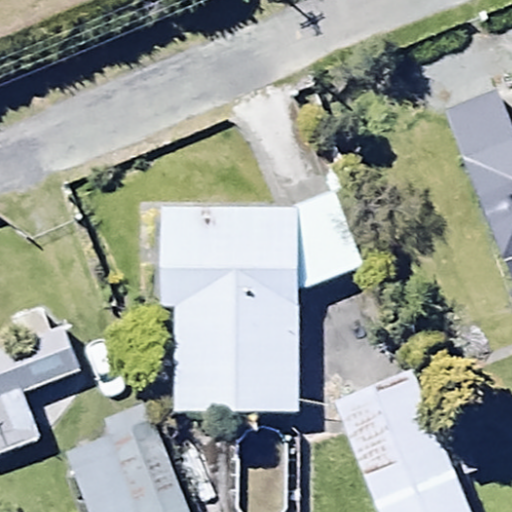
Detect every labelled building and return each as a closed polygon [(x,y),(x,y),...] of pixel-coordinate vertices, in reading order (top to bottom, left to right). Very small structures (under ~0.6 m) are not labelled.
[(305,114),(318,151),(392,125),(379,88),(305,114)] [(483,115),(429,136),(511,354),(511,353),(511,143),(496,150),(483,115)] [(280,233),(146,236),(145,333),(160,333),(160,439),(283,439),(283,321),(352,295),(322,217),(280,233)] [(0,339),(9,367),(0,370),(0,475),(27,467),(11,416),(67,397),(52,349),(37,354),(29,330),(0,339)] [(444,511),(397,392),(317,424),(351,511),(444,511)] [(165,511),(130,426),(87,443),(93,457),(46,476),(60,511),(165,511)]
